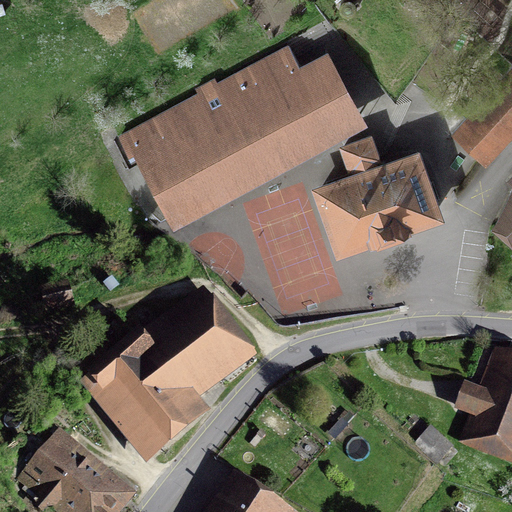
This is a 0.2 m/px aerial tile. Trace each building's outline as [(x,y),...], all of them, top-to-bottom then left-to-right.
[(125,161),(139,154),(172,215),(334,129),(322,106),(327,103),(322,93),(316,95),(289,46),(218,84),(216,78),(196,89),(199,94),(114,140),(125,161)] [(511,77),(459,137),(484,160),(511,127),(511,77)] [(404,226),(403,224),(435,212),(415,155),(376,169),(372,157),(376,156),(369,137),(344,146),(351,164),(355,163),(359,175),(320,188),(340,246),(372,235),(373,237),(404,226)] [(511,182),(511,192),(497,224),(511,237),(511,179),(511,181),(511,182)] [(72,302),(68,287),(42,293),(46,308),(72,302)] [(149,347),(140,335),(90,376),(148,446),(191,411),(179,397),(246,347),(213,303),(168,336),(167,334),(149,347)] [(460,409),(481,418),(473,440),(511,454),(511,362),(505,359),(511,344),(487,341),(460,409)] [(414,444),(436,464),(452,448),(430,427),(414,444)] [(55,436),(22,476),(65,511),(113,511),(127,496),(55,436)] [(222,511),(277,511),(240,486),(222,511)]
